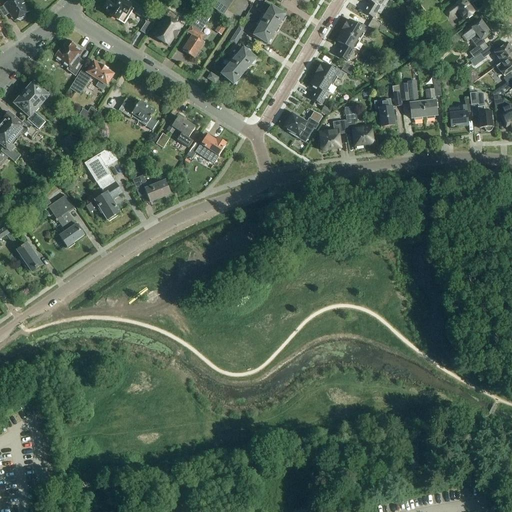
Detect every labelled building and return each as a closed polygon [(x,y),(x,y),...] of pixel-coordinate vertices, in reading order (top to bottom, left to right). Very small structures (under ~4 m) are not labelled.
[(12,0),(13,0),(4,6),(14,22),(17,20),(21,21),(26,18),(26,14),(29,12),(21,0),(12,0)] [(141,32),(146,36),(158,18),(140,7),(139,7),(130,1),(128,4),(122,0),(115,0),(115,2),(112,0),(109,0),(109,1),(107,0),(103,6),(105,7),(104,9),(111,14),(110,16),(124,25),(134,11),(136,12),(135,14),(145,20),(146,24),(141,32)] [(222,0),(218,0),(216,3),(227,10),(230,5),(222,0)] [(385,0),(364,0),(369,3),(367,5),(369,6),(364,14),(373,19),(377,13),(380,15),(388,2),(385,0)] [(445,14),(448,18),(457,12),(464,21),(474,14),(464,0),(463,0),(454,7),(445,14)] [(253,27),(249,34),(253,36),(253,37),(267,46),(275,33),(276,33),(278,30),(277,29),(285,16),(271,7),(272,6),(265,1),(260,10),(266,14),(257,30),(253,27)] [(227,10),(216,3),(213,8),(223,15),(227,10)] [(179,35),(177,33),(180,28),(175,25),(179,18),(165,9),(159,18),(164,21),(159,29),(160,30),(154,38),(168,47),(173,38),(175,40),(179,35)] [(193,36),(183,52),(194,59),(203,45),(200,43),(204,36),(201,34),(211,17),(202,11),(187,33),(193,36)] [(343,32),(342,33),(358,42),(362,35),(363,36),(367,29),(358,24),(357,26),(350,21),(347,25),(346,24),(342,31),(343,32)] [(372,21),(370,24),(379,29),(381,26),(372,21)] [(465,34),(461,36),(467,43),(470,41),(476,49),(483,43),(482,41),(490,35),(481,22),(471,29),(465,34)] [(215,32),(221,36),(227,27),(221,23),(215,32)] [(379,29),(370,24),(368,27),(377,33),(379,29)] [(358,42),(342,33),(337,42),(342,46),(341,48),(343,49),(338,57),(347,62),(355,50),(354,49),(358,42)] [(453,46),(460,40),(456,35),(449,40),(453,46)] [(76,60),(81,53),(75,48),(74,47),(74,45),(72,44),(70,44),(68,42),(61,51),(55,58),(56,59),(56,61),(59,63),(61,63),(69,69),(67,71),(75,77),(81,67),(77,64),(78,62),(76,60)] [(473,60),(475,58),(480,55),(488,49),(484,43),(483,43),(476,49),(469,54),(473,60)] [(494,54),(501,64),(511,55),(511,48),(511,49),(507,44),(494,54)] [(492,46),(488,49),(480,55),(483,60),(495,51),(492,46)] [(220,75),(233,86),(243,75),(244,76),(247,73),(246,71),(256,60),(250,54),(247,52),(243,49),(220,75)] [(480,55),(470,62),(474,68),(484,60),(483,60),(480,55)] [(511,55),(501,64),(496,68),(503,78),(511,72),(511,55)] [(100,82),(97,87),(103,91),(106,86),(113,76),(94,63),(87,73),(82,70),(76,80),(85,86),(91,76),(100,82)] [(317,75),(316,76),(331,85),(330,86),(331,86),(336,78),(341,81),(345,75),(341,73),(332,67),(331,69),(323,64),(321,68),(320,67),(316,74),(317,75)] [(346,64),(344,67),(353,73),(355,69),(346,64)] [(353,73),(344,67),(341,71),(350,76),(353,73)] [(208,79),(215,84),(218,79),(211,74),(208,79)] [(432,75),(433,87),(440,86),(439,74),(432,75)] [(503,80),(506,84),(507,84),(511,80),(511,74),(503,80)] [(331,85),(316,76),(310,86),(316,89),(315,92),(316,93),(312,100),(321,106),(328,93),(327,92),(331,86),(330,86),(331,85)] [(25,93),(24,94),(39,107),(44,102),(49,107),(58,98),(50,91),(46,95),(33,84),(29,89),(27,89),(25,91),(25,93)] [(399,87),(401,102),(409,101),(410,105),(411,120),(414,119),(414,122),(422,121),(422,118),(425,118),(423,104),(418,104),(416,84),(399,86),(399,87)] [(492,94),(493,98),(497,97),(503,100),(508,96),(510,99),(511,97),(511,84),(508,87),(507,84),(506,84),(492,94)] [(402,107),(401,102),(399,87),(392,88),(395,108),(402,107)] [(427,103),(423,104),(425,118),(427,118),(427,120),(434,119),(434,117),(437,117),(435,102),(434,91),(426,92),(427,103)] [(34,113),(39,107),(24,94),(23,95),(21,95),(19,98),(19,100),(15,105),(29,118),(27,121),(37,130),(44,122),(34,113)] [(486,133),(487,133),(488,133),(489,133),(490,133),(491,132),(492,131),(492,130),(492,129),(492,128),(491,113),(484,114),(484,108),(483,108),(482,96),(478,95),(470,95),(472,117),(478,117),(480,130),(484,129),(484,130),(484,131),(485,131),(486,132),(486,133)] [(497,97),(493,98),(495,110),(503,108),(506,116),(502,117),(503,121),(504,125),(506,128),(509,127),(511,132),(511,104),(502,100),(503,100),(497,97)] [(59,99),(56,102),(61,107),(64,103),(59,99)] [(138,122),(153,131),(158,123),(152,119),(155,113),(140,102),(139,103),(134,100),(131,103),(126,100),(119,111),(131,119),(133,116),(139,120),(138,122)] [(396,121),(395,112),(392,112),(390,100),(374,103),(375,111),(379,110),(382,128),(383,128),(384,129),(388,128),(389,127),(394,126),(394,122),(396,121)] [(449,111),(449,115),(451,128),(452,128),(453,130),(457,130),(457,128),(468,127),(466,114),(471,113),(470,100),(465,101),(465,107),(459,108),(459,110),(449,111)] [(90,123),(97,112),(91,108),(88,113),(83,110),(79,116),(90,123)] [(307,124),(292,115),(290,118),(288,119),(286,124),(286,126),(284,129),(290,133),(289,134),(298,140),(298,139),(304,143),(313,129),(315,130),(322,118),(314,112),(313,113),(315,114),(310,121),(309,120),(307,124)] [(5,120),(0,126),(17,141),(23,134),(24,136),(26,134),(33,140),(39,134),(24,121),(20,125),(19,124),(19,123),(8,114),(4,119),(5,120)] [(346,117),(348,134),(353,133),(355,147),(367,146),(369,147),(372,146),(374,144),(374,142),(372,140),(370,127),(355,129),(354,122),(357,122),(356,116),(346,117)] [(195,129),(178,118),(173,125),(171,124),(167,131),(172,135),(175,130),(182,134),(177,142),(189,149),(193,143),(188,140),(189,138),(195,129)] [(338,135),(346,134),(344,122),(333,123),(335,131),(320,134),(321,146),(320,149),(321,151),(323,153),(326,153),(328,151),(340,149),(338,135)] [(1,152),(2,153),(9,158),(15,163),(20,157),(12,150),(14,148),(12,147),(17,141),(0,126),(0,145),(3,148),(3,147),(4,148),(1,152)] [(73,151),(79,143),(70,135),(63,142),(73,151)] [(156,145),(163,149),(169,139),(162,135),(156,145)] [(196,143),(187,156),(192,160),(196,154),(207,160),(208,158),(215,162),(213,164),(214,165),(215,163),(225,148),(224,148),(226,146),(226,145),(218,139),(216,142),(207,136),(201,146),(196,143)] [(95,202),(86,208),(90,213),(99,208),(107,220),(106,221),(107,221),(119,214),(119,213),(119,214),(111,201),(122,194),(114,182),(114,183),(110,176),(110,175),(106,169),(117,162),(112,154),(105,152),(85,164),(102,191),(103,190),(106,195),(94,202),(95,202)] [(2,153),(0,155),(0,166),(1,167),(9,158),(2,153)] [(63,166),(67,161),(62,157),(58,162),(63,166)] [(52,180),(56,175),(51,170),(47,176),(52,180)] [(132,181),(139,198),(147,195),(150,203),(171,195),(165,182),(152,188),(150,184),(146,185),(142,177),(132,181)] [(67,248),(84,236),(76,225),(75,226),(70,219),(71,218),(68,214),(74,209),(65,196),(53,205),(48,208),(65,233),(59,237),(67,248)] [(51,205),(47,199),(40,204),(44,209),(51,205)] [(0,232),(0,240),(9,234),(5,229),(0,232)] [(17,251),(32,273),(42,266),(27,245),(17,251)]
